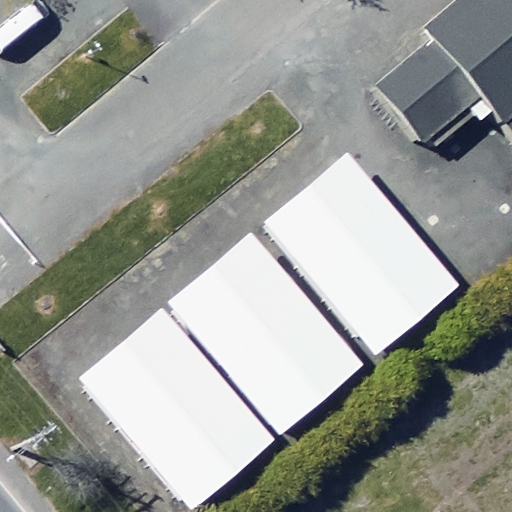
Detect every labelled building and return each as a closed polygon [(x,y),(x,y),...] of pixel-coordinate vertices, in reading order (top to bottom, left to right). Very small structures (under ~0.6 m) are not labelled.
[(511,0),(454,0),(422,27),(431,39),(375,85),(431,152),(491,104),(511,130),(511,0)] [(460,286),(344,153),(260,226),(375,359),(460,286)] [(363,361),(250,234),(169,305),(281,432),(363,361)] [(271,439),(160,308),(80,375),(192,506),(271,439)] [(511,511),(511,402),(418,485),(441,511),(511,511)]
